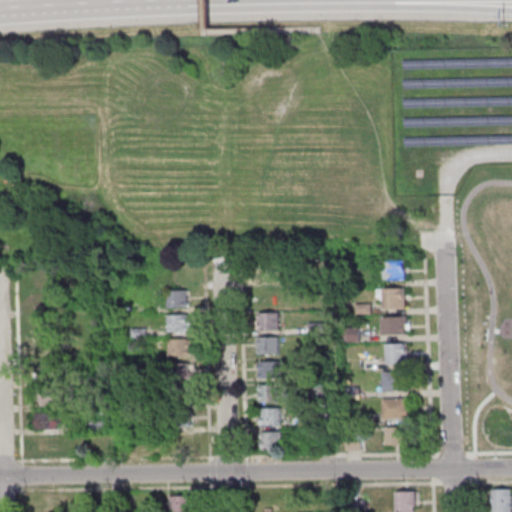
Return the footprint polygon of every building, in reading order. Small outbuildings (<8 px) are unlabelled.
[(258,263),(258,281),(291,281),(291,263),(258,263)] [(383,283),(383,265),(407,264),(407,273),(409,273),(409,282),(383,283)] [(35,290),(35,271),(53,271),(53,277),(57,277),(57,290),(35,290)] [(387,300),(381,300),(380,292),(408,291),(408,312),(387,313),(387,300)] [(189,293),(190,311),(171,311),(170,294),(189,293)] [(374,306),(375,316),(360,317),(359,307),(374,306)] [(282,315),(282,333),(262,334),(262,316),(282,315)] [(190,316),(191,335),(171,335),(170,316),(190,316)] [(36,319),(62,319),(62,338),(36,338),(36,319)] [(385,320),(409,319),(410,337),(385,338),(385,320)] [(311,324),(325,323),(325,335),(312,335),(311,324)] [(363,329),(363,341),(347,341),(347,330),(363,329)] [(149,330),(149,340),(134,340),(134,330),(149,330)] [(262,350),(259,350),(258,341),(262,341),(262,339),(281,338),(282,357),(262,357),(262,350)] [(191,342),(196,342),(197,353),(191,353),(191,359),(172,360),(172,341),(190,341),(191,342)] [(37,343),(56,343),(56,361),(37,361),(37,343)] [(410,347),(411,367),(389,368),(389,347),(410,347)] [(282,362),(282,381),(263,381),(263,362),(282,362)] [(172,373),(172,365),(192,365),(192,384),(173,384),(173,382),(166,382),(166,373),(172,373)] [(386,375),(410,374),(411,393),(386,394),(386,375)] [(137,376),(137,388),(123,388),(123,376),(137,376)] [(290,385),(290,404),(264,405),(263,386),(290,385)] [(312,387),(326,386),(327,400),(313,400),(312,387)] [(193,388),(193,407),(173,408),(173,388),(193,388)] [(362,389),(362,399),(347,399),(346,390),(362,389)] [(61,400),(61,409),(38,409),(38,392),(64,392),(64,400),(61,400)] [(413,422),(386,423),(385,402),(412,401),(413,422)] [(284,428),(264,429),(264,422),(260,422),(260,410),(283,410),(284,428)] [(193,412),(194,431),(175,432),(174,412),(193,412)] [(38,413),(60,413),(61,432),(38,432),(38,413)] [(330,427),(312,427),(311,416),(330,415),(330,427)] [(378,416),(379,428),(364,429),(364,416),(378,416)] [(93,435),(93,422),(109,422),(110,435),(93,435)] [(388,430),(413,429),(414,448),(389,449),(388,430)] [(364,433),(364,452),(348,452),(347,434),(364,433)] [(59,453),(59,435),(37,435),(37,453),(59,453)] [(284,435),(285,452),(265,453),(264,436),(284,435)] [(493,511),(493,488),(511,487),(511,511),(493,511)] [(413,505),(413,511),(396,511),(395,490),(416,490),(416,505),(413,505)] [(195,503),(195,511),(166,511),(166,501),(171,501),(171,494),(194,493),(194,494),(198,494),(199,503),(195,503)] [(366,499),(366,511),(353,511),(353,499),(366,499)]
